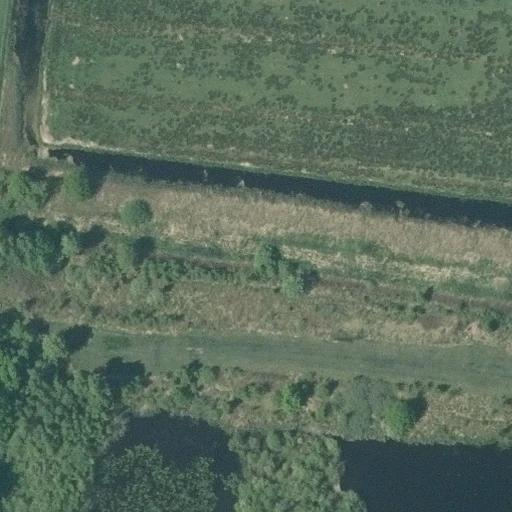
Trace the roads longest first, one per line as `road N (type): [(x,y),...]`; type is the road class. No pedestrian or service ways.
road 1 (track): [(0,215),(320,251),(511,284)]
road 2 (track): [(0,321),(235,357),(511,378)]
